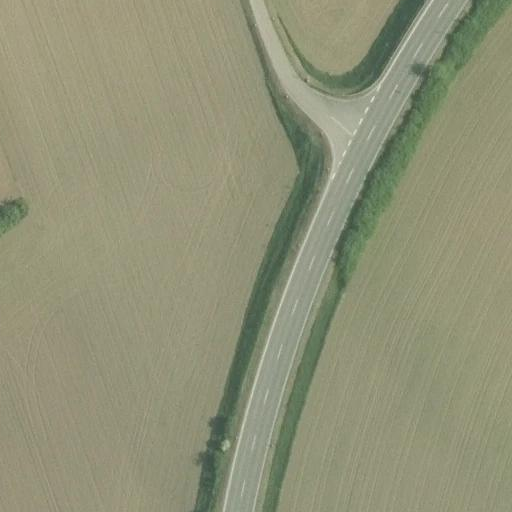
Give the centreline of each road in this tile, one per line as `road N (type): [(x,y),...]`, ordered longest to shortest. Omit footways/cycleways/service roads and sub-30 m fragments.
road 1 (secondary): [(238,511),(270,382),(319,243),(364,149)]
road 2 (unclassified): [(255,0),(280,70),(312,114),(364,149)]
road 3 (secondary): [(364,149),(454,0)]
